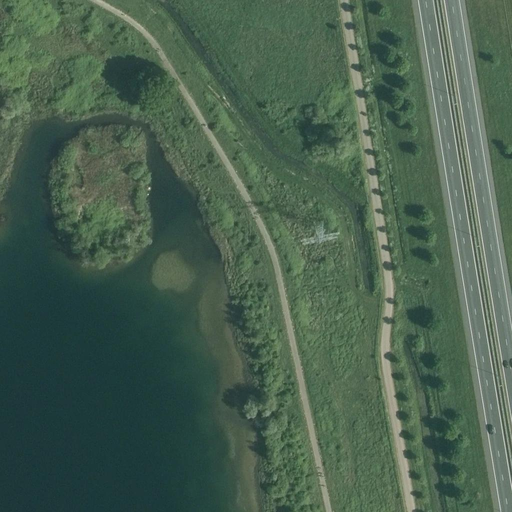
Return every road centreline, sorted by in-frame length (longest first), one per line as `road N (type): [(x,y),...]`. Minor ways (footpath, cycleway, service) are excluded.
road 1 (motorway): [(426,0),(508,511)]
road 2 (unclassified): [(411,511),(383,349),(387,270),(342,0)]
road 3 (motorway): [(511,375),(452,0)]
